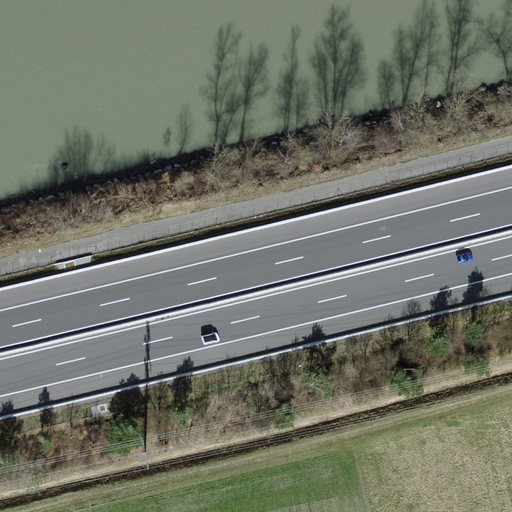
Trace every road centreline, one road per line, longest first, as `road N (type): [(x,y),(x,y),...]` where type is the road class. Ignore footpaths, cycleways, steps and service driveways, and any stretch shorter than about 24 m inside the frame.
road 1 (motorway): [(511,202),(0,328)]
road 2 (unclassified): [(511,142),(0,266)]
road 3 (motorway): [(0,377),(511,255)]
road 4 (track): [(31,511),(511,392)]
